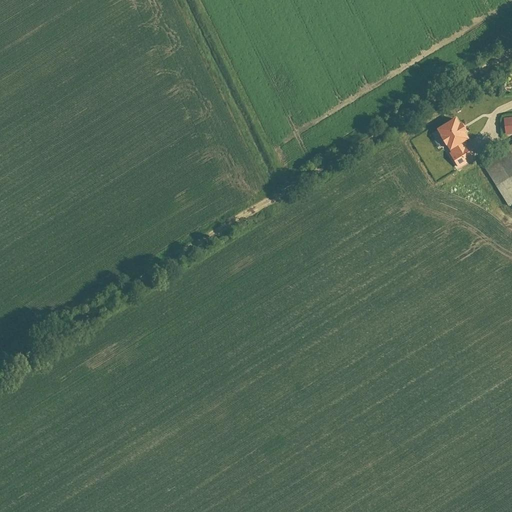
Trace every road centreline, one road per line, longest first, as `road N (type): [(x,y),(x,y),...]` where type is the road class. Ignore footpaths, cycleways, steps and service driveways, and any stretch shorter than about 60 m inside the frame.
road 1 (track): [(0,369),(401,122)]
road 2 (unclassified): [(401,122),(511,53)]
